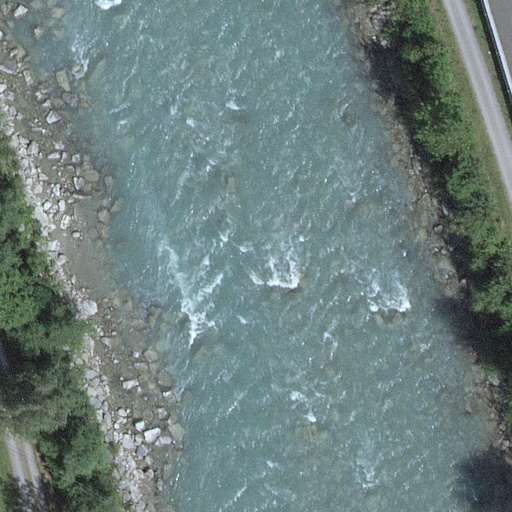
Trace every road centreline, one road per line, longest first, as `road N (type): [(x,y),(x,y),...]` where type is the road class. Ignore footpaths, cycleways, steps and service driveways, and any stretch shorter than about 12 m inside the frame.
road 1 (track): [(449,0),(511,191)]
road 2 (track): [(36,511),(0,382)]
